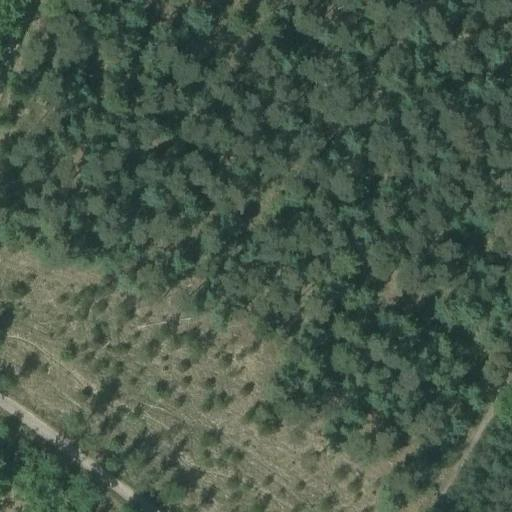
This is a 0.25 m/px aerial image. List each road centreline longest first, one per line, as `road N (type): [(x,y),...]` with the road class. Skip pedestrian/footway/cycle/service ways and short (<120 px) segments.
road 1 (track): [(0,411),(145,511)]
road 2 (track): [(511,379),(428,511)]
